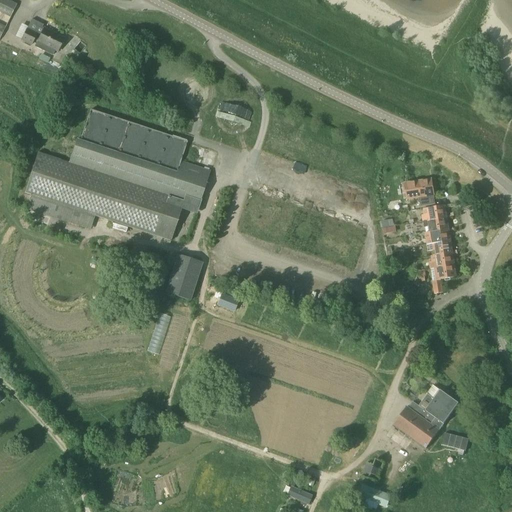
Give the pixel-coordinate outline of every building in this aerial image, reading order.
[(0,0),(0,11),(11,17),(17,4),(8,0),(0,0)] [(37,34),(34,39),(38,41),(35,47),(52,55),(55,50),(58,51),(64,38),(44,28),(44,29),(41,36),(37,34)] [(34,39),(37,34),(27,29),(21,39),(31,44),(34,39)] [(41,55),(39,59),(46,63),(48,59),(41,55)] [(188,141),(91,110),(80,141),(77,139),(69,163),(38,152),(25,192),(32,195),(27,209),(90,230),(96,215),(171,240),(183,203),(198,208),(201,200),(210,171),(181,161),(188,141)] [(407,183),(404,184),(407,201),(420,199),(421,206),(436,204),(435,196),(432,179),(407,183)] [(424,215),(422,215),(423,221),(447,217),(445,205),(429,208),(423,209),(424,215)] [(447,217),(423,221),(424,227),(426,227),(427,233),(434,232),(449,229),(447,217)] [(427,233),(425,233),(426,239),(427,245),(451,241),(449,229),(434,232),(427,233)] [(451,241),(427,245),(428,251),(428,252),(436,250),(437,255),(453,253),(451,241)] [(432,262),(430,263),(431,269),(455,265),(453,253),(437,255),(432,256),(432,262)] [(203,263),(177,255),(165,293),(190,301),(203,263)] [(455,265),(431,269),(433,281),(435,293),(435,294),(443,293),(443,292),(441,280),(442,280),(457,277),(455,265)] [(216,296),(212,308),(231,314),(235,303),(216,296)] [(244,306),(241,317),(260,323),(263,312),(244,306)] [(273,315),(269,326),(288,333),(292,321),(273,315)] [(434,365),(429,362),(426,367),(431,370),(434,365)] [(406,407),(394,425),(427,449),(441,430),(459,404),(433,386),(419,406),(413,402),(410,407),(409,409),(406,407)] [(450,438),(459,428),(450,421),(442,432),(450,438)] [(145,429),(128,423),(123,439),(130,441),(131,437),(141,441),(145,429)] [(306,473),(303,482),(310,485),(313,476),(306,473)] [(511,477),(490,487),(498,505),(511,498),(511,477)] [(300,507),(308,492),(292,484),(284,499),(300,507)] [(372,511),(388,511),(391,505),(374,500),(370,511),(372,511)]
